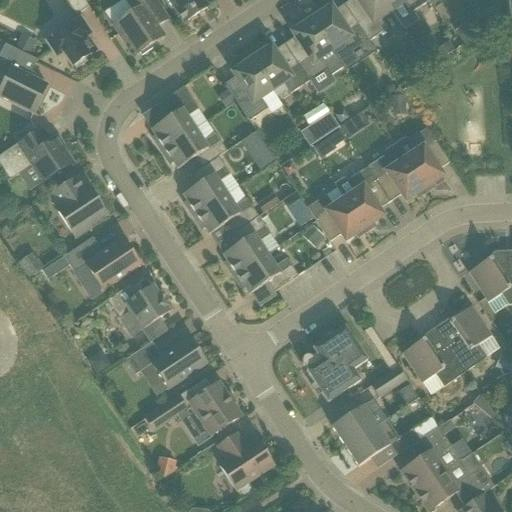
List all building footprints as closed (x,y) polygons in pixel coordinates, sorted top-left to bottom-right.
[(88,9),(82,0),(64,0),(76,17),(88,9)] [(169,20),(158,3),(155,0),(130,0),(125,3),(133,14),(113,27),(125,45),(128,44),(137,57),(139,55),(141,58),(153,50),(151,47),(154,45),(152,42),(161,36),(156,28),(169,20)] [(203,3),(206,0),(166,0),(183,26),(207,10),(203,3)] [(380,20),(391,12),(382,0),(353,0),(344,6),(369,43),(387,31),(380,20)] [(428,3),(426,0),(382,0),(391,12),(398,23),(409,16),(428,3)] [(318,14),(308,17),(331,52),(343,45),(350,56),(369,43),(344,6),(333,13),(330,10),(319,17),(318,14)] [(331,52),(308,17),(301,26),(303,28),(293,35),(295,39),(284,46),(309,83),(326,72),(330,78),(343,69),(331,52)] [(91,36),(80,20),(46,43),(56,59),(63,55),(72,68),(74,67),(75,70),(86,63),(84,60),(96,52),(87,39),(91,36)] [(475,37),(468,27),(456,34),(463,44),(475,37)] [(18,43),(14,50),(28,57),(29,58),(32,51),(18,43)] [(454,52),(448,43),(436,51),(442,60),(454,52)] [(29,78),(37,62),(5,46),(0,55),(0,74),(7,78),(0,91),(0,99),(33,116),(47,87),(29,78)] [(290,96),(309,83),(284,46),(273,53),(271,50),(260,57),(259,54),(248,57),(272,92),(283,85),(290,96)] [(272,92),(248,57),(241,66),(244,67),(233,75),(235,79),(224,86),(228,91),(235,103),(249,123),(268,111),(261,100),(272,92)] [(198,111),(184,89),(160,105),(169,119),(151,132),(155,138),(152,140),(161,153),(195,131),(186,119),(198,111)] [(382,100),(376,91),(371,90),(362,96),(370,108),(382,100)] [(235,103),(228,91),(218,98),(225,110),(235,103)] [(393,98),(393,107),(406,107),(406,97),(393,98)] [(349,119),(345,114),(340,113),(334,117),(340,126),(349,119)] [(309,148),(321,141),(312,127),(300,135),(309,148)] [(404,161),(426,194),(434,188),(432,185),(443,178),(438,172),(449,164),(427,130),(409,142),(403,141),(394,147),(404,161)] [(43,183),(71,165),(55,141),(49,145),(40,131),(0,157),(0,168),(10,183),(33,167),(43,183)] [(202,169),(218,159),(226,153),(215,135),(203,143),(195,131),(161,153),(170,167),(173,165),(177,171),(196,159),(202,169)] [(343,142),(338,134),(328,141),(333,149),(334,148),(343,142)] [(254,137),(242,145),(248,153),(260,145),(254,137)] [(367,170),(390,204),(400,197),(405,204),(415,197),(417,200),(426,194),(404,161),(394,147),(385,153),(384,158),(367,170)] [(193,219),(226,197),(218,184),(230,176),(218,159),(202,169),(194,175),(201,185),(183,197),(187,203),(184,205),(193,219)] [(287,179),(293,175),(294,169),(290,164),(282,170),(287,179)] [(337,190),(344,201),(366,234),(374,228),(372,225),(383,218),(378,212),(390,204),(367,170),(349,182),(343,180),(334,186),(337,190)] [(88,227),(105,216),(87,189),(86,191),(77,178),(49,197),(57,210),(56,211),(75,239),(90,229),(88,227)] [(279,205),(273,196),(257,207),(262,215),(279,205)] [(226,197),(193,219),(202,232),(205,230),(209,236),(227,224),(234,234),(258,219),(246,201),(234,209),(226,197)] [(307,210),(329,244),(340,237),(345,243),(355,236),(357,240),(366,234),(344,201),(333,208),(326,197),(307,210)] [(258,219),(234,234),(241,245),(223,257),(227,263),(224,265),(233,279),(266,256),(258,244),(270,236),(258,219)] [(317,232),(307,243),(315,251),(325,240),(317,232)] [(85,267),(102,293),(140,268),(122,241),(103,254),(93,239),(63,259),(74,275),(85,267)] [(468,274),(488,305),(501,296),(508,307),(511,306),(511,252),(495,254),(486,259),(488,262),(468,274)] [(274,294),(298,278),(286,261),(274,268),(266,256),(233,279),(242,292),(245,290),(249,296),(267,284),(274,294)] [(29,280),(36,275),(26,259),(18,265),(29,280)] [(48,281),(55,276),(50,268),(43,272),(48,281)] [(140,333),(170,313),(153,288),(138,298),(131,286),(107,302),(119,321),(128,315),(140,333)] [(435,330),(451,354),(465,374),(487,359),(479,347),(491,339),(471,309),(452,322),(450,319),(435,330)] [(367,362),(345,329),(312,351),(316,357),(312,360),(311,359),(310,358),(309,358),(308,358),(306,358),(305,358),(304,359),(303,360),(302,361),(302,362),(301,363),(302,365),(302,366),(303,367),(304,368),(305,369),(306,369),(308,369),(309,369),(310,369),(311,370),(306,373),(327,405),(360,383),(353,372),(367,362)] [(363,333),(391,375),(398,370),(371,329),(363,333)] [(444,389),(465,374),(451,354),(435,330),(419,340),(421,343),(402,356),(422,386),(435,376),(444,389)] [(169,392),(206,367),(188,340),(161,358),(152,344),(125,362),(135,377),(152,366),(169,392)] [(97,377),(111,367),(102,353),(87,362),(97,377)] [(510,374),(511,370),(511,361),(501,358),(496,369),(510,374)] [(378,400),(406,382),(399,371),(371,389),(378,400)] [(63,420),(35,382),(8,401),(30,433),(6,450),(20,470),(51,448),(42,435),(63,420)] [(240,418),(218,385),(190,404),(211,438),(240,418)] [(494,417),(480,397),(472,405),(492,422),(494,417)] [(164,427),(187,412),(178,398),(143,421),(153,435),(154,434),(158,440),(167,433),(164,427)] [(331,429),(345,449),(386,422),(376,429),(369,420),(379,413),(372,403),(362,409),(331,429)] [(419,443),(412,431),(398,440),(392,431),(386,422),(345,449),(358,469),(389,449),(389,448),(390,448),(396,457),(409,450),(419,443)] [(438,431),(443,438),(455,430),(450,422),(438,431)] [(400,474),(414,494),(460,463),(450,449),(443,438),(437,431),(419,443),(409,450),(417,463),(400,474)] [(218,467),(236,493),(273,469),(256,442),(245,449),(237,436),(217,450),(225,462),(218,467)] [(464,509),(483,496),(493,490),(480,471),(471,456),(460,463),(414,494),(425,511),(430,511),(455,496),(464,509)] [(483,496),(464,509),(459,511),(496,511),(493,507),(491,508),(483,496)]
